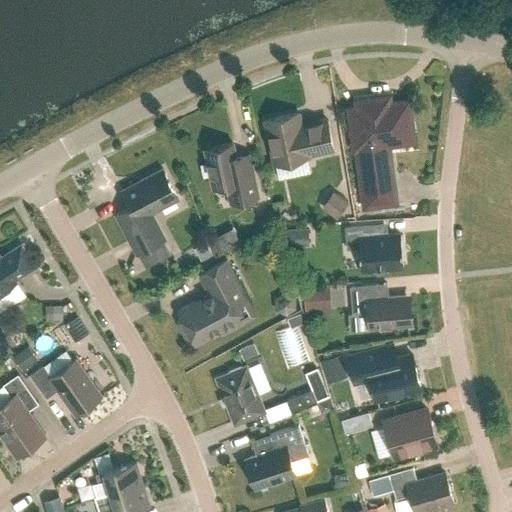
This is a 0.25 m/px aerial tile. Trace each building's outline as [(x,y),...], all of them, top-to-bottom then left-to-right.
[(395,202),(387,144),(393,135),(411,133),(407,101),(349,109),(355,148),(357,148),(365,206),(395,202)] [(300,129),(297,113),(265,120),(275,164),(306,157),(306,153),(333,148),(326,119),(308,123),(309,127),(300,129)] [(232,142),(204,148),(213,187),(226,185),(230,203),(257,197),(251,170),(248,153),(235,156),(232,142)] [(136,254),(164,239),(150,212),(178,198),(162,169),(121,190),(130,206),(115,214),(136,254)] [(337,195),(326,210),(337,218),(348,203),(337,195)] [(370,236),(369,224),(345,226),(347,248),(358,247),(360,269),(373,268),(374,272),(377,275),(384,274),(387,271),(386,267),(403,266),(400,234),(370,236)] [(287,246),(301,246),(301,228),(287,228),(287,246)] [(196,249),(202,261),(213,254),(207,243),(196,249)] [(35,266),(21,244),(1,257),(0,255),(0,292),(17,282),(15,279),(35,266)] [(179,319),(177,322),(185,337),(189,338),(192,337),(196,344),(221,330),(222,334),(242,323),(256,316),(242,291),(226,260),(199,274),(207,289),(209,294),(203,297),(204,299),(195,304),(194,301),(178,310),(182,317),(179,319)] [(379,298),(378,284),(350,286),(352,313),(367,312),(368,327),(407,324),(407,325),(408,325),(405,296),(379,298)] [(332,306),(330,288),(306,290),(308,308),(332,306)] [(50,319),(61,319),(61,305),(50,305),(50,319)] [(292,315),(295,326),(306,323),(303,312),(292,315)] [(79,315),(65,324),(76,341),(89,333),(79,315)] [(240,348),(245,358),(253,354),(249,344),(240,348)] [(396,358),(392,344),(348,356),(354,380),(369,376),(375,398),(420,387),(411,354),(396,358)] [(25,349),(14,356),(23,369),(34,361),(25,349)] [(74,360),(66,349),(43,365),(30,374),(46,397),(59,388),(77,413),(100,397),(74,360)] [(344,369),(339,354),(320,361),(326,376),(344,369)] [(269,357),(256,360),(265,389),(278,386),(269,357)] [(245,368),(242,369),(230,374),(218,379),(235,421),(262,410),(245,368)] [(317,370),(306,374),(312,389),(317,402),(328,398),(317,370)] [(0,433),(16,456),(46,435),(29,410),(39,403),(18,374),(3,385),(11,397),(0,404),(0,433)] [(317,402),(312,389),(286,400),(291,413),(317,402)] [(394,455),(436,443),(426,408),(384,420),(394,455)] [(347,433),(373,425),(369,412),(342,419),(347,433)] [(255,487),(295,474),(291,461),(308,455),(298,424),(269,434),(274,449),(245,458),(255,487)] [(99,497),(110,494),(143,483),(136,461),(113,468),(109,453),(95,457),(99,472),(95,474),(98,482),(94,483),(99,497)] [(361,464),(353,467),(356,477),(365,475),(361,464)] [(409,494),(414,511),(417,511),(453,502),(444,472),(416,481),(412,467),(367,480),(372,498),(394,492),(395,498),(409,494)] [(132,511),(150,506),(143,483),(110,494),(114,508),(107,510),(107,511),(132,511)] [(64,511),(60,497),(44,502),(47,511),(64,511)] [(327,511),(324,499),(300,505),(301,511),(327,511)] [(397,511),(394,499),(379,503),(380,511),(397,511)]
